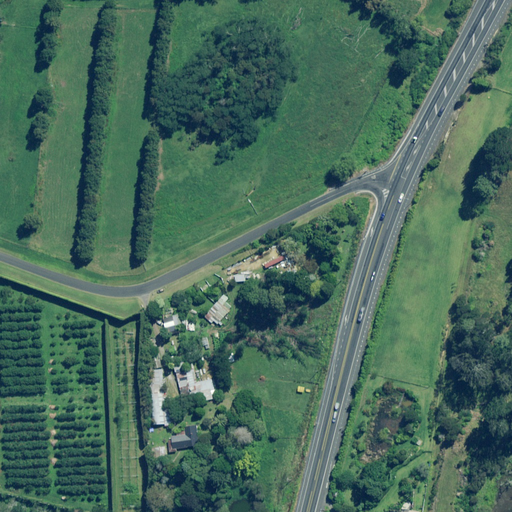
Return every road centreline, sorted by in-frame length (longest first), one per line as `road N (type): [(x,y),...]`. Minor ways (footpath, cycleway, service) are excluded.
road 1 (unclassified): [(397,186),(368,181),(343,191),(157,289),(102,297),(0,261)]
road 2 (trunk): [(308,511),(397,186)]
road 3 (trunk): [(397,186),(496,0)]
